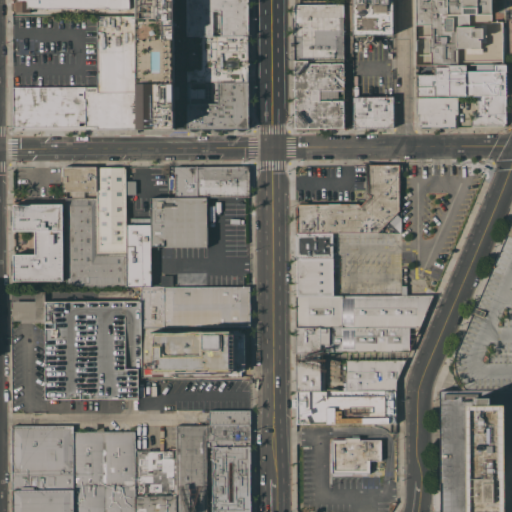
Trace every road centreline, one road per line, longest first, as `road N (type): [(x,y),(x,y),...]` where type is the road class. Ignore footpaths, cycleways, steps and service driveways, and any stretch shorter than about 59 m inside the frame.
road 1 (residential): [(416,511),(423,381),(511,169)]
road 2 (secondary): [(276,476),(274,147)]
road 3 (residential): [(0,148),(274,147)]
road 4 (secondary): [(274,147),(272,0)]
road 5 (residential): [(408,146),(406,0)]
road 6 (residential): [(274,147),(408,146)]
